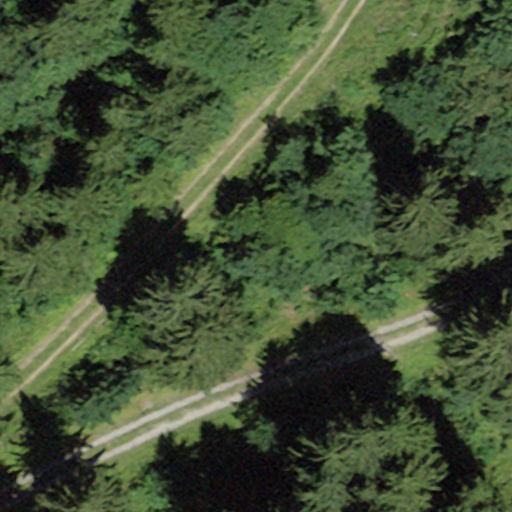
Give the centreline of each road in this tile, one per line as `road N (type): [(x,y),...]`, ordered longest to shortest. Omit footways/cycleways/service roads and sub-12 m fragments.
road 1 (track): [(511,287),(488,303),(152,423),(0,504)]
road 2 (track): [(0,392),(71,341),(177,225),(357,0)]
